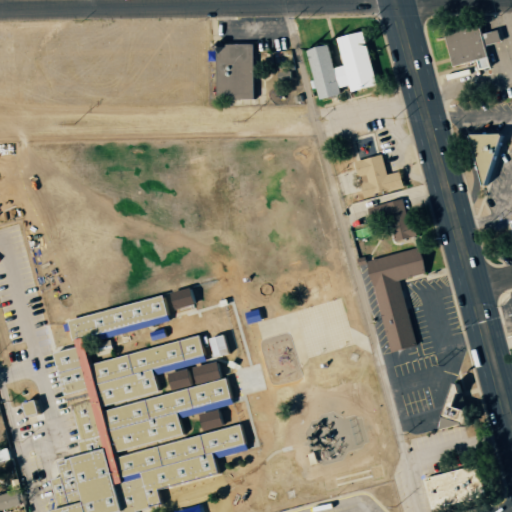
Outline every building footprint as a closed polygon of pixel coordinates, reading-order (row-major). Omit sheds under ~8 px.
[(442,28),(453,68),(477,61),(481,69),(491,65),(485,46),(500,42),(498,28),(483,31),(477,19),(442,28)] [(364,31),(378,85),(354,92),(351,85),(341,87),(343,94),(321,99),(317,87),(313,88),(311,80),(315,79),(309,49),(329,43),(336,68),(346,65),(339,38),(364,31)] [(251,43),(214,44),(215,100),(252,99),(251,43)] [(296,90),(289,51),(268,55),(273,81),(276,80),(278,93),(296,90)] [(472,135),(485,185),(503,134),(472,135)] [(404,186),(364,197),(354,160),(383,153),(388,173),(400,170),(404,186)] [(369,208),(372,219),(388,215),(395,241),(419,235),(415,218),(410,220),(404,198),(369,208)] [(392,352),(417,345),(402,280),(427,272),(426,259),(420,246),(369,260),(392,352)] [(358,257),(360,264),(368,262),(366,255),(358,257)] [(171,309),(192,305),(189,288),(168,292),(171,309)] [(44,511),(131,511),(159,505),(155,488),(215,472),(211,457),(243,448),(236,421),(250,417),(245,401),(232,405),(225,379),(219,380),(214,363),(206,365),(193,317),(170,324),(162,296),(68,321),(76,348),(53,354),(65,398),(87,392),(89,400),(70,406),(79,440),(74,441),(77,453),(54,459),(59,477),(48,480),(56,508),(44,511)] [(207,338),(212,358),(228,354),(223,334),(207,338)] [(456,383),(440,429),(459,424),(461,421),(465,424),(471,423),(467,408),(468,406),(460,382),(456,383)] [(37,414),(34,400),(19,403),(23,417),(37,414)] [(424,478),(433,507),(487,491),(478,462),(424,478)]
